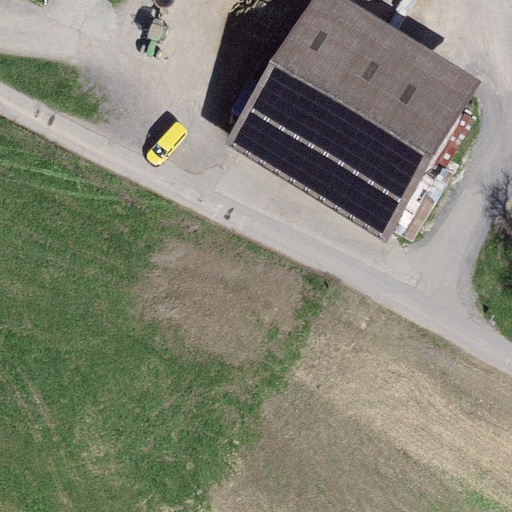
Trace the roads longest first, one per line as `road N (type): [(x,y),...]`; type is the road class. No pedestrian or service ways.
road 1 (unclassified): [(0,99),(511,363)]
road 2 (track): [(423,317),(504,131),(485,0)]
